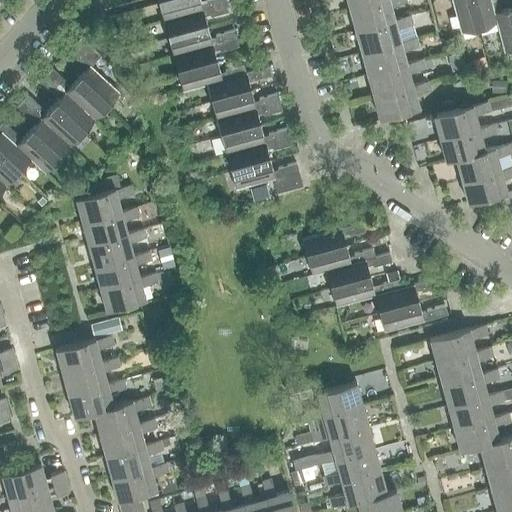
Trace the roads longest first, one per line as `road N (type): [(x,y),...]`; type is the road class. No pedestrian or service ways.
road 1 (residential): [(511,275),(323,143),(305,112),(275,0)]
road 2 (residential): [(88,511),(64,429),(46,433),(0,276)]
